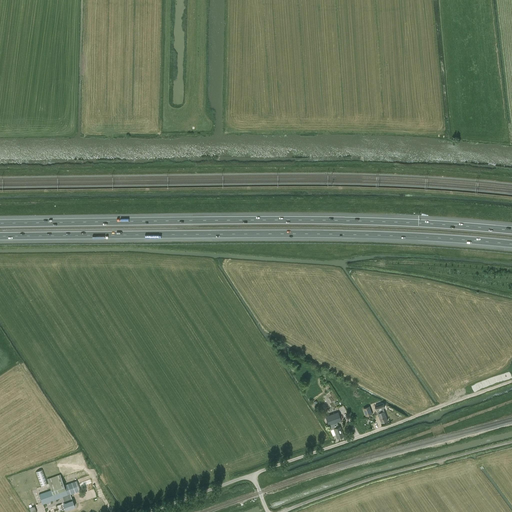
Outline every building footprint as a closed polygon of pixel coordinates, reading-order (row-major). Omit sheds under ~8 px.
[(363,408),(366,416),(372,413),(370,406),(363,408)] [(383,407),(377,410),(381,422),(388,420),(383,407)] [(328,425),(337,422),(341,421),(338,412),(325,416),(328,425)] [(337,422),(329,425),(331,429),(333,429),(337,438),(343,436),(340,426),(339,427),(337,422)] [(48,484),(43,470),(35,472),(40,486),(48,484)] [(60,474),(47,479),(51,490),(39,494),(42,504),(63,497),(65,503),(63,504),(65,510),(74,506),(70,494),(81,491),(77,480),(64,485),(60,474)]
